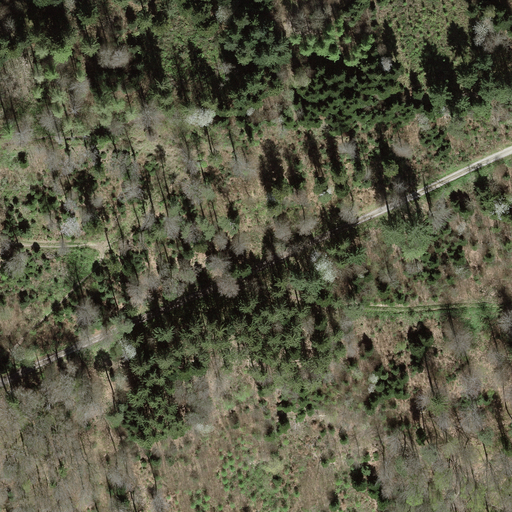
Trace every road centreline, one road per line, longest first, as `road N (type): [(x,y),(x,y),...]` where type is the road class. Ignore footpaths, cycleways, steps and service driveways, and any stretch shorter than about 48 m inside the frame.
road 1 (track): [(0,381),(511,150)]
road 2 (track): [(233,275),(315,304),(511,304)]
road 3 (track): [(0,241),(109,242),(0,364)]
